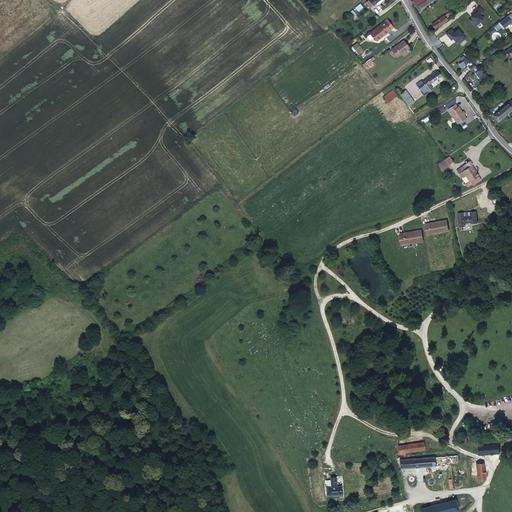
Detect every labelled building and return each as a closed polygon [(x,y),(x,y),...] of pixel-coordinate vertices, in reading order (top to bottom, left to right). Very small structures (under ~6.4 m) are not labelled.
[(413,0),(412,1),(418,10),(431,0),(413,0)] [(357,6),(358,14),(366,14),(365,5),(357,6)] [(473,12),(474,14),(474,16),(472,18),(469,20),(475,26),(483,19),(480,15),(484,12),(479,7),(473,12)] [(503,20),(507,25),(511,21),(511,14),(503,20)] [(435,29),(447,20),(444,16),(432,24),(435,29)] [(391,30),(384,22),(370,33),(377,41),(391,30)] [(451,40),(453,39),(455,39),(457,41),(459,44),(465,38),(458,30),(454,33),(451,29),(446,34),(451,40)] [(409,48),(403,40),(391,49),(397,57),(409,48)] [(463,62),(459,64),(462,67),(469,61),(466,58),(466,59),(463,56),(460,58),(463,62)] [(479,78),(485,74),(481,68),(475,72),(479,78)] [(441,76),(438,71),(417,86),(421,90),(425,87),(428,91),(432,88),(430,84),(441,76)] [(400,94),(409,106),(414,102),(405,90),(400,94)] [(511,100),(493,116),(498,121),(511,108),(511,100)] [(462,112),(458,106),(457,107),(455,104),(448,109),(457,124),(466,118),(464,115),(465,114),(463,111),(462,112)] [(446,159),(438,164),(442,170),(450,165),(446,159)] [(470,182),(479,176),(476,172),(475,173),(470,166),(472,164),(470,160),(457,169),(463,177),(466,175),(470,181),(466,184),(468,187),(472,184),(470,182)] [(479,176),(470,182),(473,185),(481,179),(479,176)] [(465,212),(459,213),(460,226),(466,226),(465,222),(472,222),(472,223),(478,223),(477,211),(471,212),(472,216),(465,216),(465,212)] [(425,224),(427,236),(449,233),(448,221),(425,224)] [(400,246),(424,243),(422,231),(398,234),(400,246)] [(470,445),(456,440),(455,444),(469,449),(470,445)] [(422,441),(394,444),(395,451),(423,448),(422,441)] [(483,448),(480,449),(482,455),(500,450),(498,442),(482,446),(483,448)] [(397,466),(448,465),(456,464),(455,455),(396,457),(397,466)] [(477,467),(456,468),(457,474),(477,473),(477,478),(484,477),(483,462),(477,462),(477,467)] [(336,477),(327,478),(328,486),(326,486),(326,495),(342,495),(341,485),(336,486),(336,477)] [(441,511),(451,509),(460,507),(457,496),(419,507),(420,511),(441,511)]
